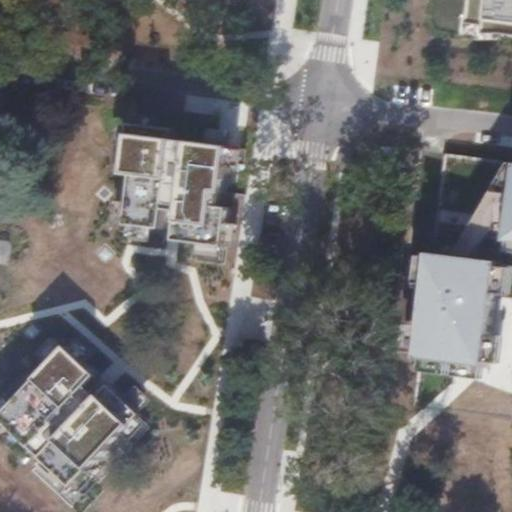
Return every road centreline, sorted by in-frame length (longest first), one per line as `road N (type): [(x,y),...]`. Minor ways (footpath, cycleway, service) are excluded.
road 1 (residential): [(251,511),(307,101)]
road 2 (residential): [(0,63),(307,101)]
